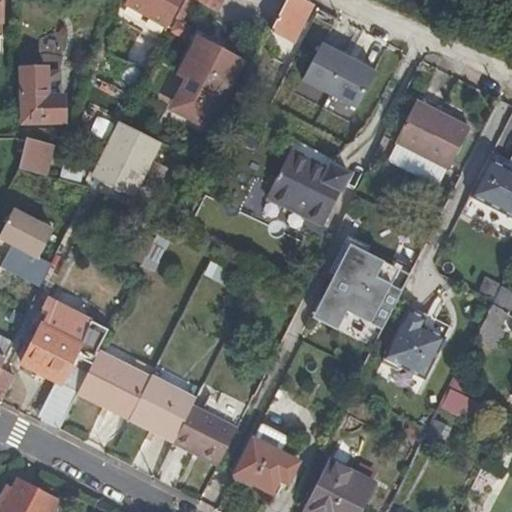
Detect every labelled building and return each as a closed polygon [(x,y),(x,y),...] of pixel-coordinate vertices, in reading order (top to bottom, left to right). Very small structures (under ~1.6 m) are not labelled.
[(171,33),(187,0),(132,0),(127,11),(171,33)] [(191,0),(218,13),(224,0),(191,0)] [(314,7),(302,0),(286,0),(272,30),(295,42),(314,7)] [(188,42),(193,31),(179,25),(174,34),(188,42)] [(243,62),(197,38),(177,77),(185,81),(169,111),(207,131),(243,62)] [(375,73),(322,46),(304,82),(356,109),(375,73)] [(22,91),(17,91),(17,108),(22,109),(23,122),(63,122),(63,99),(47,99),(46,71),(21,72),(22,91)] [(62,71),(46,71),(47,99),(63,99),(62,71)] [(452,171),(472,130),(419,103),(399,144),(412,151),(439,164),(452,171)] [(132,194),(160,143),(125,125),(121,122),(95,174),(132,194)] [(39,176),(43,177),(51,145),(27,139),(27,143),(18,140),(18,146),(27,149),(20,171),(39,176)] [(439,164),(412,151),(405,164),(432,177),(439,164)] [(325,227),(350,176),(328,165),(326,170),(289,153),(266,197),(325,227)] [(511,164),(492,154),(472,195),(511,214),(511,164)] [(81,165),(60,163),(56,177),(78,181),(81,165)] [(31,191),(39,176),(20,171),(12,185),(31,191)] [(41,258),(56,230),(17,210),(2,238),(41,258)] [(367,250),(348,240),(330,276),(334,278),(314,319),(339,332),(348,314),(380,329),(406,278),(364,257),(367,250)] [(496,301),(493,309),(509,317),(511,311),(511,294),(502,290),(496,301)] [(42,418),(60,427),(77,395),(98,354),(109,332),(48,301),(33,318),(30,324),(41,328),(23,362),(56,380),(40,412),(42,418)] [(503,329),(509,317),(493,309),(477,340),(498,351),(508,331),(503,329)] [(434,383),(455,342),(435,332),(439,324),(413,311),(389,360),(434,383)] [(0,352),(6,356),(14,341),(3,336),(0,342),(0,352)] [(98,354),(77,395),(102,408),(105,404),(130,418),(149,380),(130,370),(98,354)] [(149,380),(150,379),(154,371),(135,361),(130,370),(149,380)] [(0,399),(1,400),(16,371),(8,366),(3,364),(0,369),(0,399)] [(130,418),(128,422),(149,433),(151,428),(176,441),(192,410),(196,402),(150,379),(149,380),(130,418)] [(454,387),(445,404),(486,424),(495,408),(454,387)] [(192,453),(220,467),(237,432),(192,410),(176,441),(174,446),(191,455),(192,453)] [(265,424),(256,442),(278,453),(287,436),(265,424)] [(288,493),(301,466),(278,453),(256,442),(238,476),(275,496),(279,489),(288,493)] [(331,465),(307,511),(360,511),(374,487),(331,465)] [(51,511),(58,499),(15,476),(1,501),(8,504),(3,511),(51,511)]
